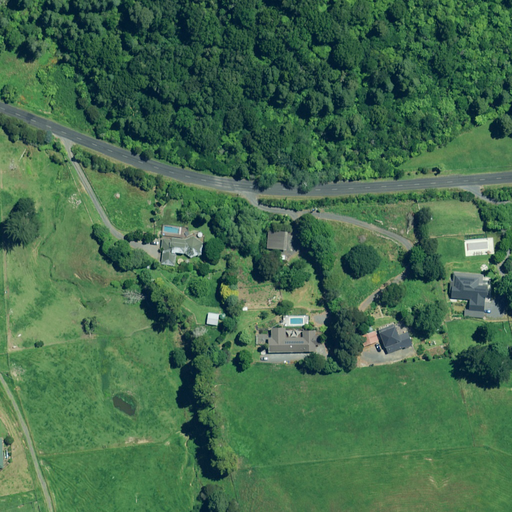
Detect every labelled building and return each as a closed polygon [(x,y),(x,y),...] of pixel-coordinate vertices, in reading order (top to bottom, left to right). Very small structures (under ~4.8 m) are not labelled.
[(288,232),(269,230),(267,248),(287,250),(288,232)] [(165,236),(161,264),(175,266),(177,253),(186,254),(191,258),(197,255),(199,257),(202,254),(204,236),(198,232),(185,238),(165,236)] [(454,271),(453,286),(450,286),(449,293),(452,294),(452,298),(470,299),(469,316),(483,318),(485,297),(487,297),(489,279),(484,279),(484,274),(478,274),(454,271)] [(219,314),(209,313),(208,324),(218,325),(219,314)] [(398,335),(395,327),(380,332),(388,354),(412,345),(408,332),(398,335)] [(286,338),(286,328),(272,328),(272,338),(269,338),(269,352),(316,352),(315,345),(321,345),(321,336),(315,336),(315,331),(302,331),(302,337),(286,338)] [(379,341),(376,331),(361,336),(364,346),(379,341)]
